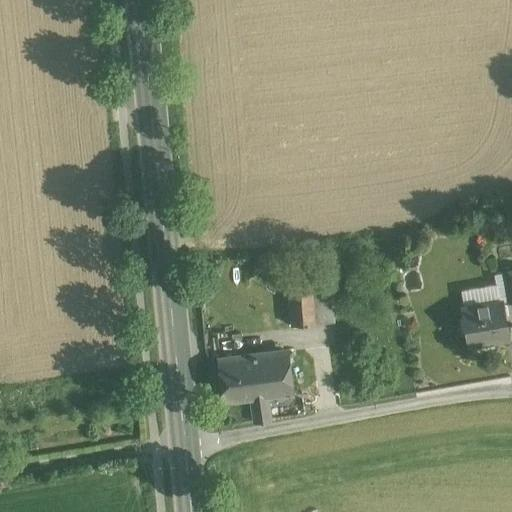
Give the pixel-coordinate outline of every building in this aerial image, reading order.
[(511,269),(502,271),(507,301),(511,299),(511,269)] [(363,281),(345,283),(346,295),(364,293),(363,281)] [(310,285),(300,286),(300,292),(289,293),(291,324),(315,323),(313,290),(311,291),(310,285)] [(332,289),(313,290),(315,323),(334,321),(332,289)] [(501,300),(462,307),(469,344),(508,337),(501,300)] [(286,350),(220,359),(224,400),(251,397),(254,422),(271,420),(268,394),(291,391),(286,350)]
